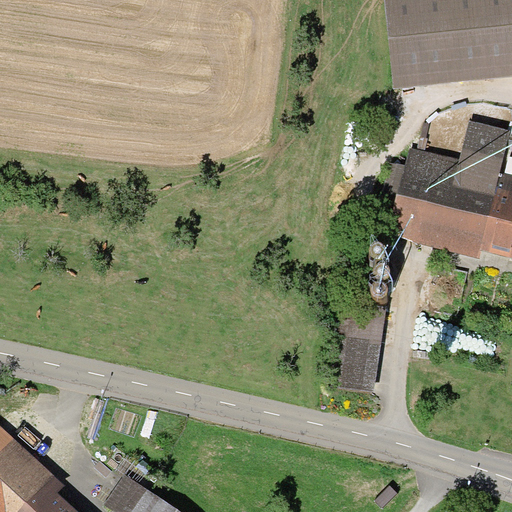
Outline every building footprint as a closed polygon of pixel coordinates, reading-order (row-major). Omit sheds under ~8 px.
[(511,0),(385,0),(381,0),(391,89),(470,81),(511,76),(511,0)] [(394,212),(388,240),(478,260),(479,253),(500,169),(508,133),(470,124),(459,165),(409,152),(405,168),(394,212)] [(394,212),(405,168),(388,164),(378,209),(394,212)] [(511,172),(500,169),(479,253),(511,260),(511,172)] [(341,302),(328,387),(372,393),(385,308),(341,302)] [(77,511),(59,494),(65,487),(0,429),(0,511),(77,511)] [(173,511),(124,479),(106,507),(112,511),(173,511)]
